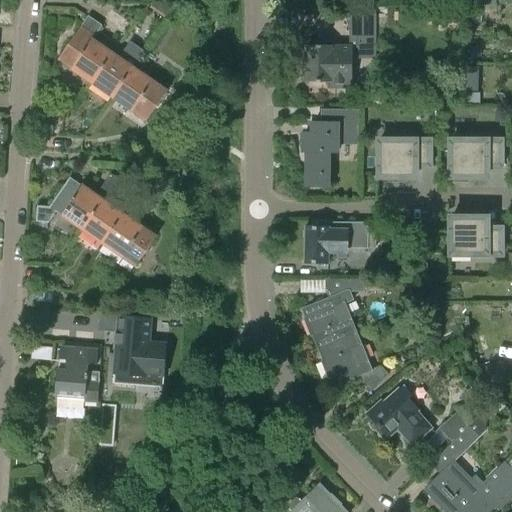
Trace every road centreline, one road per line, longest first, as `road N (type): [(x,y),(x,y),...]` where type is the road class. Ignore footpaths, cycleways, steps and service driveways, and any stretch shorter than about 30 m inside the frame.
road 1 (residential): [(0,376),(31,0)]
road 2 (residential): [(389,511),(326,448),(271,367),(255,310),(253,211)]
road 3 (residential): [(253,211),(511,204)]
road 4 (residential): [(253,211),(253,0)]
